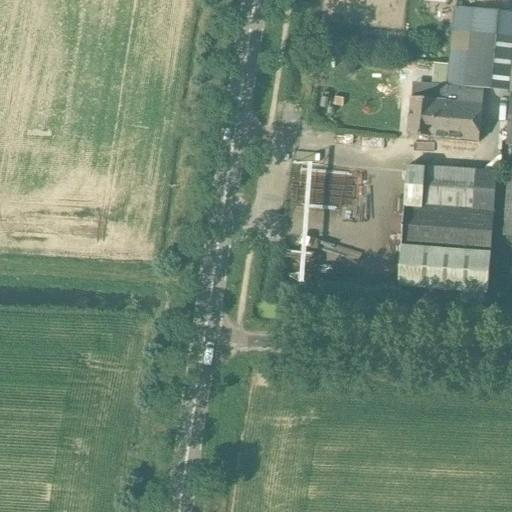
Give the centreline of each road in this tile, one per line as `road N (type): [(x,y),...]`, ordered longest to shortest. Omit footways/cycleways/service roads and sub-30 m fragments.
road 1 (primary): [(201,341),(254,0)]
road 2 (unclassified): [(511,355),(201,341)]
road 3 (primary): [(177,511),(201,341)]
road 4 (track): [(238,342),(211,511)]
